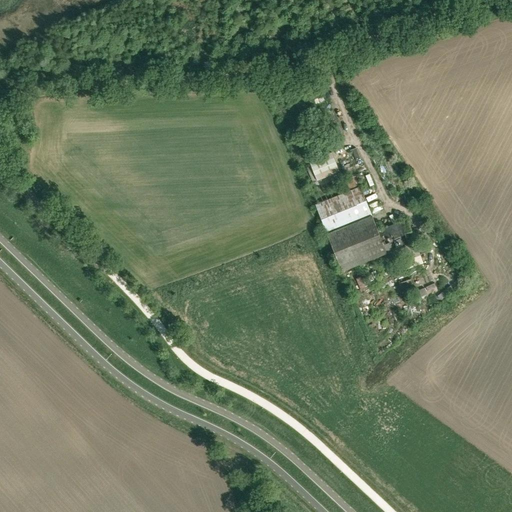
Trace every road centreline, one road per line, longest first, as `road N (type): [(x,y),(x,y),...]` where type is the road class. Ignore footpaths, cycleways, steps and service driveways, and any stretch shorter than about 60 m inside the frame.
road 1 (unclassified): [(360,511),(289,449),(132,358),(0,236)]
road 2 (unclassified): [(0,259),(120,369),(243,441),(328,511)]
road 3 (unclassified): [(0,103),(45,86),(263,71),(337,53)]
road 4 (track): [(337,53),(480,0)]
